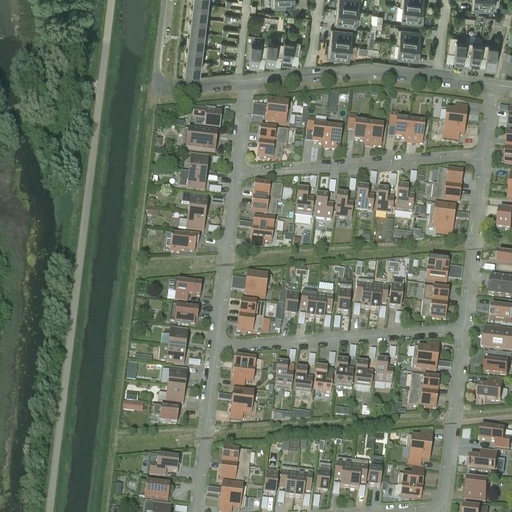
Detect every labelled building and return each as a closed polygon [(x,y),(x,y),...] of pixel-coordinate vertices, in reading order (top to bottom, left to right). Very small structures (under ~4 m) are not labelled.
[(361,0),(336,0),(335,10),(357,12),(357,13),(360,13),(361,0)] [(402,7),(424,9),(425,0),(400,0),(399,7),(402,7)] [(493,0),(471,0),(471,10),(493,11),(493,0)] [(190,18),(191,18),(192,18),(205,19),(207,5),(194,4),(193,3),(192,8),(191,8),(190,18)] [(402,7),(400,22),(422,24),(423,17),(424,9),(402,7)] [(335,10),(334,24),(356,27),(357,13),(357,12),(335,10)] [(261,23),(264,22),(264,16),(249,15),(248,22),(261,23)] [(189,32),(191,32),(204,34),(205,19),(192,18),(191,18),(190,23),(189,22),(188,32),(189,32)] [(328,43),(350,46),(352,31),(330,28),(329,36),(328,43)] [(398,29),(396,44),(399,44),(421,46),(422,32),(398,29)] [(202,48),(204,34),(191,32),(189,32),(189,37),(187,37),(186,46),(188,46),(202,48)] [(245,56),(249,57),(248,63),(257,64),(258,57),(265,58),(267,45),(267,41),(260,41),(261,37),(248,35),(245,56)] [(463,62),(464,55),(463,55),(465,42),(457,41),(457,37),(449,36),(447,53),(454,53),(453,61),(463,62)] [(284,40),(283,44),(281,56),(281,60),(290,61),(291,54),(298,55),(300,42),(284,40)] [(267,45),(265,58),(264,61),(274,63),(275,56),(281,56),(283,44),(267,41),(267,45)] [(479,64),(480,57),(479,57),(481,44),(465,42),(463,55),(464,55),(470,56),(469,63),(479,64)] [(350,46),(328,43),(326,58),(348,61),(350,46)] [(419,61),(421,46),(399,44),(397,58),(419,61)] [(479,57),(480,57),(486,58),(485,65),(495,66),(497,46),(481,44),(479,57)] [(186,61),(187,61),(200,62),(202,48),(188,46),(187,51),(186,51),(184,60),(186,61)] [(511,61),(508,60),(504,58),(501,69),(506,71),(508,66),(511,67),(511,61)] [(186,61),(185,65),(184,65),(183,76),(183,77),(199,74),(200,62),(187,61),(186,61)] [(335,116),(338,96),(329,95),(327,115),(335,116)] [(267,102),(266,113),(290,116),(292,104),(267,102)] [(264,116),(264,105),(253,104),(253,116),(264,116)] [(445,111),(444,122),(465,124),(467,108),(454,106),(453,112),(445,111)] [(215,110),(205,108),(205,110),(193,109),(192,119),(195,120),(194,127),(219,131),(222,112),(215,111),(215,110)] [(289,127),(290,116),(266,113),(264,124),(289,127)] [(394,139),(405,140),(406,140),(408,122),(409,120),(397,119),(398,114),(390,113),(389,127),(395,127),(394,139)] [(353,141),(364,143),(367,125),(367,123),(356,122),(356,117),(349,116),(347,129),(354,130),(353,141)] [(323,146),(325,126),(314,124),(315,120),(308,119),(306,132),(313,133),(311,144),(323,146)] [(465,124),(444,122),(440,121),(439,133),(443,134),(442,140),(458,142),(459,136),(464,136),(465,124)] [(424,124),(408,122),(406,140),(405,140),(405,144),(422,146),(424,124)] [(325,126),(323,146),(322,149),(339,151),(342,126),(325,124),(325,126)] [(364,143),(364,147),(380,149),(383,127),(367,125),(364,143)] [(260,128),(258,144),(282,147),(286,147),(288,132),(260,128)] [(215,154),(217,134),(184,130),(182,150),(215,154)] [(281,162),(282,147),(258,144),(256,159),(281,162)] [(190,156),(188,173),(206,175),(208,158),(190,156)] [(438,171),(436,185),(436,186),(460,189),(462,173),(438,171)] [(204,192),(206,175),(188,173),(180,172),(178,188),(186,189),(186,190),(204,192)] [(254,184),(253,199),(277,202),(280,203),(282,187),(254,184)] [(436,186),(436,185),(433,185),(431,201),(459,204),(460,189),(436,186)] [(407,195),(408,188),(397,187),(394,214),(411,216),(414,196),(407,195)] [(372,213),(374,197),(367,196),(368,189),(358,188),(355,211),(372,213)] [(307,199),(308,191),(297,190),(294,217),(311,219),(314,199),(307,199)] [(388,191),(377,190),(374,213),(391,215),(393,199),(387,198),(388,191)] [(189,205),(188,213),(206,215),(208,198),(190,196),(182,195),(181,204),(189,205)] [(347,196),(337,195),(334,218),(351,220),(353,204),(346,203),(347,196)] [(326,204),(327,197),(317,196),(314,219),(331,221),(333,205),(326,204)] [(275,217),(277,202),(253,199),(251,214),(275,217)] [(429,217),(454,220),(455,208),(431,206),(429,217)] [(511,231),(511,221),(511,211),(499,210),(497,230),(511,231)] [(203,233),(206,215),(188,213),(187,221),(179,221),(178,229),(186,230),(203,233)] [(452,237),(454,220),(429,217),(428,228),(436,229),(435,235),(452,237)] [(253,219),(252,230),(273,233),(276,234),(278,222),(253,219)] [(271,244),(273,233),(252,230),(250,248),(262,249),(263,243),(271,244)] [(183,236),(171,235),(169,253),(180,254),(180,252),(194,253),(195,245),(198,245),(199,236),(183,235),(183,236)] [(496,267),(499,267),(498,272),(511,273),(511,254),(498,253),(497,262),(496,267)] [(428,260),(426,271),(447,273),(449,262),(428,260)] [(446,285),(447,273),(426,271),(425,282),(446,285)] [(247,275),(245,286),(266,289),(270,289),(271,278),(247,275)] [(511,278),(491,276),(489,296),(511,298),(511,278)] [(243,290),(244,278),(232,278),(232,290),(243,290)] [(360,310),(369,311),(373,286),(373,283),(357,281),(355,302),(356,302),(356,300),(361,301),(360,310)] [(392,281),(388,308),(400,310),(404,282),(392,281)] [(174,300),(174,301),(187,303),(188,297),(200,298),(201,285),(186,284),(179,283),(176,283),(175,299),(174,300)] [(265,300),(266,289),(245,286),(244,297),(265,300)] [(351,287),(339,286),(336,314),(348,315),(351,287)] [(388,288),(373,286),(369,311),(379,312),(380,303),(385,304),(385,305),(386,306),(388,288)] [(424,288),(422,303),(447,306),(448,291),(424,288)] [(317,295),(314,320),(324,321),(325,312),(330,313),(330,314),(331,315),(333,293),(317,291),(317,295)] [(299,294),(287,293),(284,316),(296,317),(299,294)] [(305,319),(314,320),(317,295),(301,293),(299,311),(300,311),(301,309),(306,310),(305,319)] [(240,302),(238,317),(263,320),(265,305),(240,302)] [(492,306),(490,321),(511,323),(511,321),(511,302),(509,302),(508,308),(492,306)] [(445,321),(447,306),(422,303),(420,318),(445,321)] [(198,309),(172,306),(170,316),(175,316),(174,323),(181,324),(181,326),(188,326),(188,325),(194,325),(195,320),(197,321),(198,309)] [(261,335),(263,320),(238,317),(237,332),(261,335)] [(481,347),(483,347),(482,349),(511,352),(511,330),(487,328),(485,328),(484,341),(482,340),(481,347)] [(170,329),(168,347),(186,349),(188,331),(170,329)] [(414,348),(412,359),(437,362),(439,345),(426,343),(425,349),(414,348)] [(184,366),(186,349),(168,347),(160,346),(158,362),(166,363),(166,364),(184,366)] [(485,361),(484,374),(507,377),(509,364),(510,364),(511,355),(499,354),(498,362),(485,361)] [(235,358),(233,369),(254,371),(256,360),(235,358)] [(435,374),(437,362),(412,359),(411,371),(435,374)] [(351,390),(351,386),(353,370),(347,370),(348,363),(337,361),(334,388),(351,390)] [(377,361),(374,384),(391,386),(393,370),(387,369),(387,362),(377,361)] [(277,364),(274,390),(291,392),(293,373),(287,372),(287,365),(277,364)] [(354,387),(371,389),(373,373),(366,372),(367,365),(357,364),(354,387)] [(316,368),(313,391),(330,394),(332,378),(333,371),(327,370),(316,368)] [(169,369),(167,386),(185,388),(187,371),(169,369)] [(253,383),(254,371),(233,369),(231,386),(244,388),(245,382),(253,383)] [(296,370),(293,393),(310,395),(312,379),(306,378),(307,371),(296,370)] [(135,373),(127,372),(126,381),(134,382),(135,373)] [(411,376),(409,391),(437,395),(439,379),(411,376)] [(478,386),(476,399),(501,402),(503,383),(487,381),(487,387),(478,386)] [(183,406),(185,388),(167,386),(166,395),(158,394),(157,402),(165,403),(165,404),(183,406)] [(435,410),(437,395),(409,391),(407,407),(435,410)] [(233,392),(231,403),(252,405),(254,394),(233,392)] [(137,395),(126,393),(125,401),(137,402),(137,395)] [(134,412),(135,404),(123,403),(122,411),(134,412)] [(256,405),(252,405),(231,403),(229,420),(242,422),(243,416),(254,417),(256,405)] [(177,425),(178,410),(152,407),(151,416),(159,417),(159,423),(177,425)] [(292,411),(291,421),(298,421),(300,412),(292,411)] [(494,429),(481,428),(479,440),(495,442),(494,448),(509,450),(511,438),(504,438),(505,431),(502,430),(503,428),(495,427),(494,429)] [(409,449),(430,451),(432,434),(420,432),(419,438),(407,437),(406,449),(409,449)] [(429,463),(430,451),(409,449),(407,466),(420,468),(421,462),(429,463)] [(223,450),(221,465),(249,468),(251,453),(223,450)] [(470,457),(468,470),(495,474),(496,473),(503,473),(504,460),(497,459),(498,453),(485,452),(481,451),(480,458),(470,457)] [(161,471),(177,472),(178,466),(180,466),(181,455),(171,457),(170,458),(158,457),(157,465),(150,464),(149,475),(161,477),(161,471)] [(349,490),(352,461),(336,459),(334,481),(335,481),(335,479),(341,480),(339,488),(349,490)] [(368,463),(352,461),(349,490),(358,491),(359,482),(364,483),(364,484),(365,484),(368,463)] [(370,464),(368,487),(380,488),(382,465),(370,464)] [(247,484),(249,468),(221,465),(219,480),(247,484)] [(331,466),(319,465),(315,492),(327,494),(331,466)] [(294,499),(297,470),(281,468),(279,490),(280,490),(280,488),(285,489),(284,497),(294,499)] [(313,472),(297,470),(294,499),(303,500),(304,491),(309,492),(309,493),(310,493),(313,472)] [(401,487),(422,489),(424,472),(411,470),(410,477),(399,475),(397,487),(401,487)] [(266,472),(263,495),(275,496),(278,473),(266,472)] [(464,500),(486,503),(488,482),(467,479),(464,500)] [(146,483),(144,499),(168,502),(169,486),(146,483)] [(222,485),(220,496),(245,499),(245,498),(241,498),(243,487),(222,485)] [(420,501),(422,489),(401,487),(400,498),(420,501)] [(245,499),(220,496),(218,511),(231,511),(232,509),(243,510),(245,499)]
